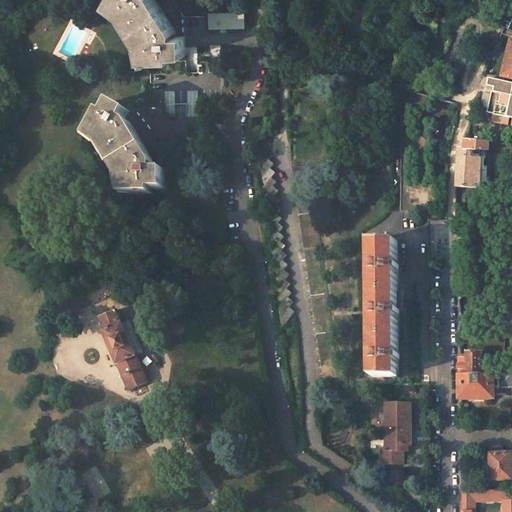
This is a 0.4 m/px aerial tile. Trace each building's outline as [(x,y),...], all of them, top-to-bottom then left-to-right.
[(109,0),(107,4),(121,14),(126,12),(144,42),(139,44),(142,61),(145,61),(145,64),(148,64),(151,63),(151,61),(172,61),(172,56),(185,56),(185,36),(175,36),(175,31),(160,7),(156,0),(109,0)] [(244,15),(209,16),(209,29),(221,29),(227,29),(244,28),(244,15)] [(511,43),(509,54),(498,52),(495,66),(506,68),(503,78),(504,78),(511,79),(511,43)] [(511,83),(491,79),(489,86),(496,88),(495,92),(493,91),(492,94),(485,93),(481,110),(488,112),(488,113),(511,118),(511,83)] [(130,111),(112,101),(106,113),(102,111),(89,135),(104,143),(125,177),(125,194),(152,194),(152,190),(165,189),(165,170),(156,170),(155,165),(130,122),(125,119),(130,111)] [(486,142),(469,141),(468,149),(459,148),(457,187),(481,188),(481,183),(487,184),(488,142),(486,142)] [(260,169),(282,329),(294,313),(288,308),(293,302),(288,298),(292,293),(287,289),(291,284),(285,280),(290,275),(284,271),(288,266),(283,261),(287,256),(281,252),(286,246),(280,243),(284,237),(279,232),(283,227),(277,223),(282,218),(276,214),(280,209),(275,206),(279,200),(274,197),(278,191),(273,188),(277,182),(271,179),(276,173),(270,169),(274,164),(269,159),(260,169)] [(307,180),(294,183),(299,215),(312,213),(307,180)] [(312,213),(299,215),(304,249),(317,246),(312,213)] [(398,241),(372,241),(373,378),(399,377),(398,241)] [(317,249),(304,251),(311,296),(324,294),(317,249)] [(324,294),(311,296),(317,335),(330,333),(324,294)] [(118,310),(99,318),(130,390),(149,383),(138,356),(124,324),(118,310)] [(129,321),(124,324),(138,356),(143,354),(143,353),(144,353),(144,352),(144,351),(131,322),(131,321),(130,321),(129,321)] [(330,333),(317,335),(323,380),(337,378),(330,333)] [(461,374),(489,374),(489,364),(482,364),(483,354),(468,355),(468,362),(461,362),(461,374)] [(511,373),(491,374),(492,387),(500,387),(500,388),(511,387),(511,373)] [(489,374),(461,374),(461,397),(492,396),(492,387),(491,374),(489,374)] [(412,403),(387,404),(387,450),(383,451),(383,464),(404,465),(404,444),(412,444),(412,403)] [(503,446),(491,447),(491,454),(504,454),(503,446)] [(511,453),(504,454),(491,454),(492,457),(493,479),(493,481),(511,479),(511,453)] [(493,479),(492,457),(486,457),(484,460),(484,476),(487,479),(493,479)] [(511,511),(511,490),(464,492),(464,511),(511,511)]
